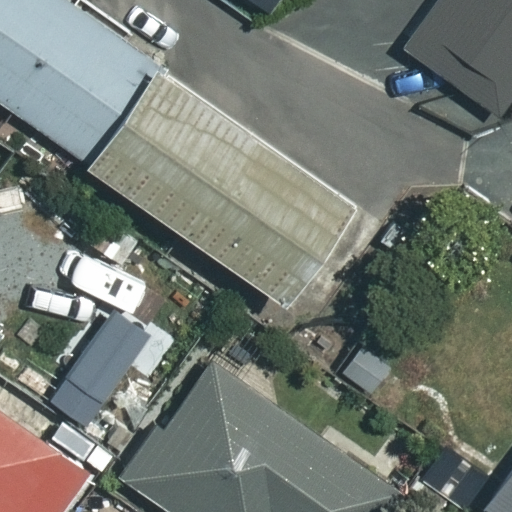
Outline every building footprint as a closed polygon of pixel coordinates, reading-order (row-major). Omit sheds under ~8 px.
[(336,185),(70,0),(0,0),(0,96),(268,283),(336,185)] [(511,101),(511,0),(434,0),(402,45),(502,116),(511,101)] [(369,511),(390,484),(204,353),(120,471),(177,511),(369,511)] [(0,399),(0,507),(5,499),(24,511),(56,511),(87,464),(46,438),(64,412),(13,379),(0,399)] [(511,511),(511,442),(475,496),(498,511),(511,511)]
